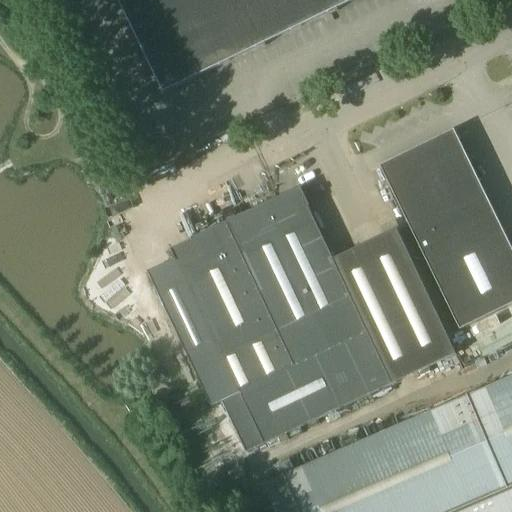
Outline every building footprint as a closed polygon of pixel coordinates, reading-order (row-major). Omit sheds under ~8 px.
[(117,0),(163,94),(356,0),(117,0)] [(511,306),(511,250),(454,132),(380,168),(460,332),(511,306)] [(300,189),(225,224),(278,333),(276,334),(293,369),(221,403),(245,455),(455,356),(396,231),(333,261),(308,209),(309,208),(300,189)] [(170,251),(174,260),(147,273),(210,408),(221,403),(293,369),(276,334),(278,333),(225,224),(191,240),(191,241),(170,251)] [(511,511),(511,379),(265,486),(276,511),(511,511)]
